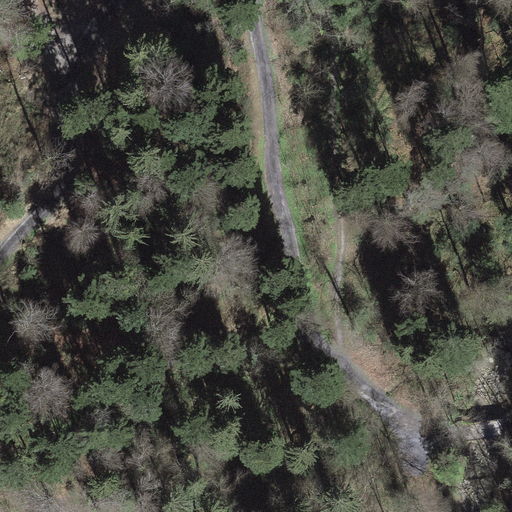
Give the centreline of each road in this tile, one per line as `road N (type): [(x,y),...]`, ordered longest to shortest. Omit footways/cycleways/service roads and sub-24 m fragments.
road 1 (track): [(340,366),(308,320),(274,168),(256,0)]
road 2 (track): [(340,366),(322,0)]
road 3 (track): [(129,0),(80,59),(66,178),(0,259)]
road 4 (track): [(511,428),(439,441),(400,425),(340,366)]
